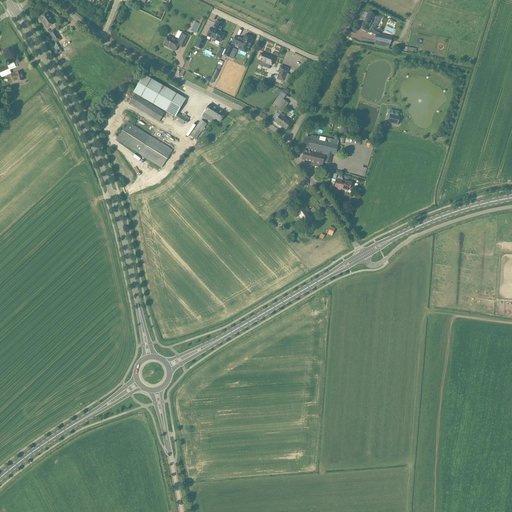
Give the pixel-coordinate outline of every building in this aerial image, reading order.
[(198,18),(203,20),(204,18),(207,12),(208,9),(204,7),(202,10),(203,10),(200,16),(199,16),(198,18)] [(54,24),(47,13),(40,18),(46,28),(54,24)] [(374,46),(389,49),(391,37),(379,35),(379,34),(374,31),(380,18),(374,15),(370,13),(369,14),(368,14),(362,27),(363,27),(362,30),(369,33),(370,32),(371,33),(376,35),(374,46)] [(190,31),(196,34),(200,25),(194,22),(190,31)] [(211,28),(207,36),(220,42),(221,40),(222,41),(224,37),(223,36),(224,34),(218,32),(220,29),(221,29),(223,25),(216,22),(213,29),(211,28)] [(60,40),(54,29),(49,33),(56,43),(60,40)] [(188,35),(182,32),(177,41),(167,36),(163,46),(175,52),(177,46),(182,48),(188,35)] [(247,36),(247,37),(245,36),(242,42),(239,40),(240,39),(236,37),(232,43),(240,47),(239,49),(246,53),(253,40),(251,39),(251,38),(247,36)] [(205,41),(199,38),(195,46),(201,49),(205,41)] [(52,46),(58,55),(62,52),(56,43),(52,46)] [(233,48),(227,46),(223,55),(229,58),(233,48)] [(274,59),(260,54),(258,60),(259,60),(257,64),(269,69),(271,65),(272,65),(274,59)] [(11,74),(7,65),(0,68),(0,74),(1,78),(11,74)] [(288,69),(280,65),(277,73),(279,73),(276,79),(284,82),(284,81),(288,82),(290,75),(286,74),(288,69)] [(23,80),(21,72),(15,73),(15,74),(11,75),(13,82),(17,81),(17,82),(23,80)] [(144,76),(133,93),(174,116),(172,119),(183,125),(188,117),(183,114),(182,116),(177,113),(175,112),(183,98),(158,83),(144,75),(144,76)] [(278,97),(273,104),(282,111),(288,103),(283,100),(280,98),(283,93),(282,91),(278,97)] [(164,114),(135,95),(130,103),(159,122),(164,114)] [(225,114),(209,105),(204,112),(202,116),(208,119),(210,121),(212,117),(220,122),(225,114)] [(285,116),(281,113),(275,122),(286,130),(291,123),(283,118),(285,116)] [(399,119),(390,116),(388,123),(398,125),(399,119)] [(205,124),(201,121),(190,136),(195,139),(202,130),(201,129),(205,124)] [(153,138),(127,122),(116,139),(162,168),(173,151),(153,138)] [(320,138),(311,136),(311,137),(305,136),(302,147),(309,148),(309,151),(304,150),(301,160),(311,162),(310,165),(322,168),(323,162),(329,164),(332,154),(335,155),(338,145),(337,145),(338,141),(329,139),(328,142),(319,140),(320,138)] [(351,183),(337,179),(335,186),(338,187),(338,188),(347,191),(348,187),(350,187),(351,183)] [(309,211),(306,206),(295,212),(304,225),(313,219),(308,212),(309,211)]
